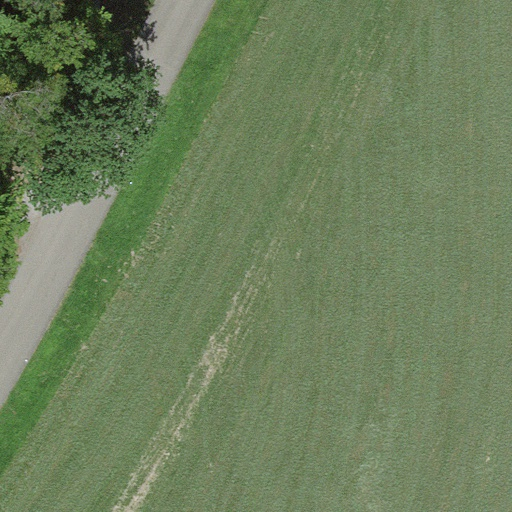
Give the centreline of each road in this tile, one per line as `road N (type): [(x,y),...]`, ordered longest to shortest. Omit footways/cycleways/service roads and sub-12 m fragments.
road 1 (tertiary): [(0,336),(179,0)]
road 2 (track): [(65,0),(109,134)]
